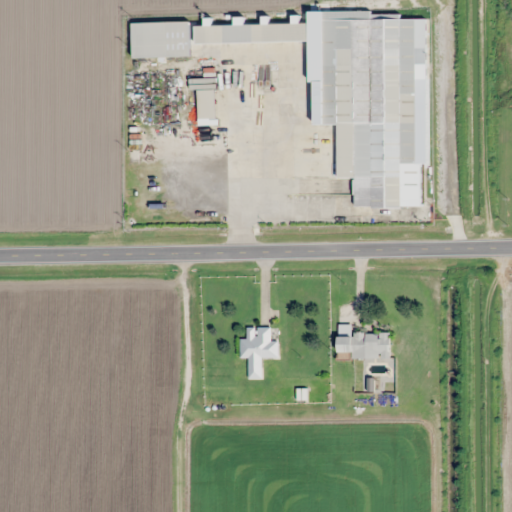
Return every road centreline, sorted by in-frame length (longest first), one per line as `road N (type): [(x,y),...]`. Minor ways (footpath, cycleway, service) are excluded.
road 1 (tertiary): [(511,248),(0,254)]
road 2 (residential): [(511,511),(501,249)]
